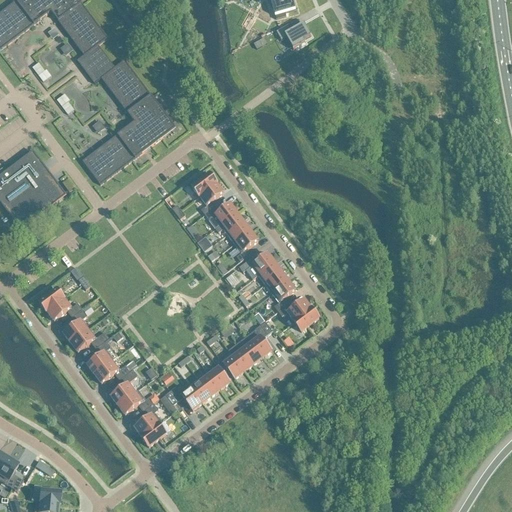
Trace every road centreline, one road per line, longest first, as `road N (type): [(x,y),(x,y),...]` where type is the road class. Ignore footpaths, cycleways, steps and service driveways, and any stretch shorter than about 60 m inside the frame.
road 1 (residential): [(4,285),(198,143),(341,327),(148,475)]
road 2 (residential): [(148,475),(4,285)]
road 3 (residential): [(0,425),(50,455),(102,510)]
